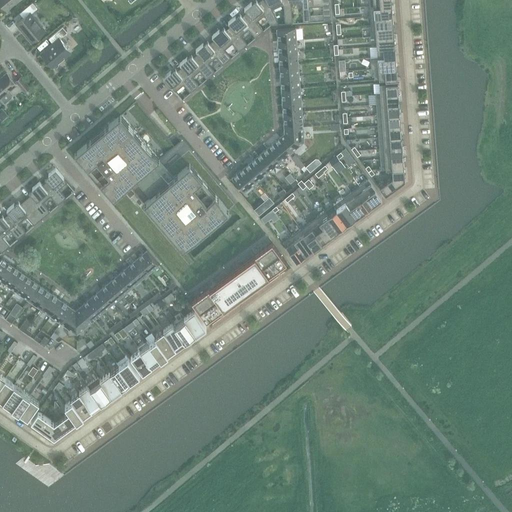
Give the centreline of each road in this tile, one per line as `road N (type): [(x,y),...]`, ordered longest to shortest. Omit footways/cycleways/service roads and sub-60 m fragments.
road 1 (residential): [(404,0),(416,172),(409,195),(50,454),(0,419)]
road 2 (residential): [(44,142),(136,249)]
road 3 (residential): [(132,68),(218,171)]
